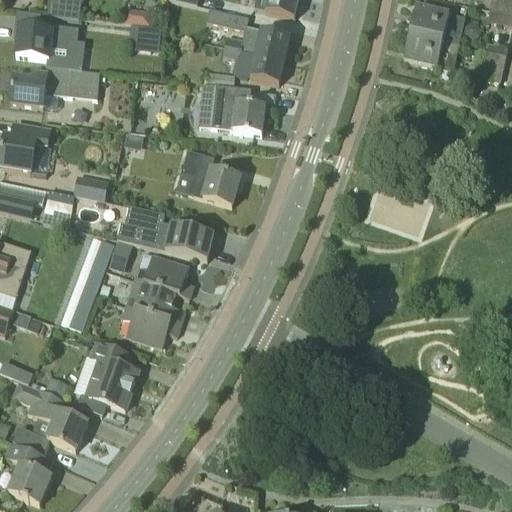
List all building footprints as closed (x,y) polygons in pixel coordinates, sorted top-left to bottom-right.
[(50,0),(47,20),(52,21),(80,24),(82,0),(50,0)] [(200,0),(168,0),(169,4),(198,11),(200,0)] [(300,0),(298,0),(244,0),(256,4),(254,14),(265,16),(265,17),(295,24),(300,0)] [(511,0),(492,0),(490,15),(511,18),(511,0)] [(465,23),(416,12),(410,39),(459,50),(465,23)] [(122,14),(122,27),(150,28),(150,15),(122,14)] [(206,27),(220,30),(223,17),(209,14),(206,27)] [(511,30),(511,18),(490,15),(488,27),(511,30)] [(223,17),(220,30),(245,36),(246,32),(247,32),(249,23),(223,17)] [(137,32),(136,42),(161,45),(162,34),(137,32)] [(76,52),(77,40),(50,36),(20,33),(17,60),(47,64),(46,72),(62,74),(65,51),(76,52)] [(290,42),(261,35),(257,49),(227,43),(225,53),(242,56),(255,59),(285,66),(290,42)] [(453,78),(459,50),(410,39),(404,67),(453,78)] [(224,57),(223,63),(239,67),(242,56),(225,53),(224,57)] [(474,82),(501,88),(507,61),(481,55),(474,82)] [(285,66),(255,59),(250,83),(279,90),(285,66)] [(45,99),(95,105),(98,78),(62,74),(46,72),(46,78),(31,77),(30,84),(14,82),(11,109),(43,113),(45,99)] [(204,76),(203,90),(216,92),(231,93),(233,80),(204,76)] [(231,93),(216,92),(210,134),(232,136),(232,138),(263,142),(267,113),(250,111),(251,95),(231,93)] [(0,174),(31,180),(32,178),(46,181),(51,154),(48,153),(50,136),(15,129),(12,142),(5,141),(0,169),(0,174)] [(124,151),(138,154),(141,142),(126,139),(124,151)] [(232,213),(240,184),(211,175),(214,164),(187,156),(176,197),(232,213)] [(109,188),(79,182),(75,201),(105,207),(109,188)] [(42,210),(45,196),(38,194),(37,194),(0,186),(0,199),(34,208),(42,210)] [(34,208),(0,199),(0,218),(30,225),(34,208)] [(163,228),(165,220),(129,212),(125,229),(121,228),(117,246),(207,267),(214,240),(163,228)] [(114,250),(91,242),(58,328),(82,337),(114,250)] [(132,253),(117,249),(110,271),(125,276),(132,253)] [(138,273),(134,286),(176,300),(189,304),(194,292),(184,289),(189,274),(153,262),(148,277),(138,273)] [(0,294),(17,301),(26,274),(0,264),(0,294)] [(134,286),(125,313),(181,331),(185,318),(172,313),(176,300),(134,286)] [(9,329),(14,316),(0,311),(0,340),(5,342),(9,329)] [(177,343),(181,331),(125,313),(121,325),(131,328),(127,343),(163,354),(167,340),(177,343)] [(14,316),(9,329),(27,334),(31,323),(31,322),(14,316)] [(42,327),(31,323),(27,334),(39,338),(42,327)] [(92,363),(96,364),(100,366),(87,403),(125,416),(131,399),(128,397),(131,388),(134,389),(138,378),(126,374),(130,361),(96,349),(92,363)] [(45,397),(62,403),(67,390),(50,383),(45,397)] [(31,410),(27,419),(52,430),(45,444),(75,457),(87,429),(54,415),(59,404),(19,387),(12,402),(31,410)] [(0,442),(5,445),(11,430),(0,425),(0,442)] [(40,511),(52,483),(47,481),(53,468),(11,449),(6,463),(20,469),(8,497),(40,511)]
